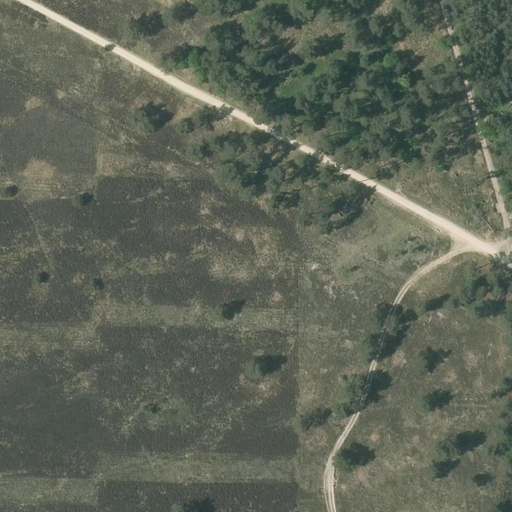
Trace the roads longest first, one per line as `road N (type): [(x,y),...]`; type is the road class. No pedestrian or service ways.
road 1 (track): [(511,263),(19,0)]
road 2 (track): [(476,242),(420,272),(395,299),(328,478),(332,511)]
road 3 (track): [(499,255),(505,223),(440,0)]
